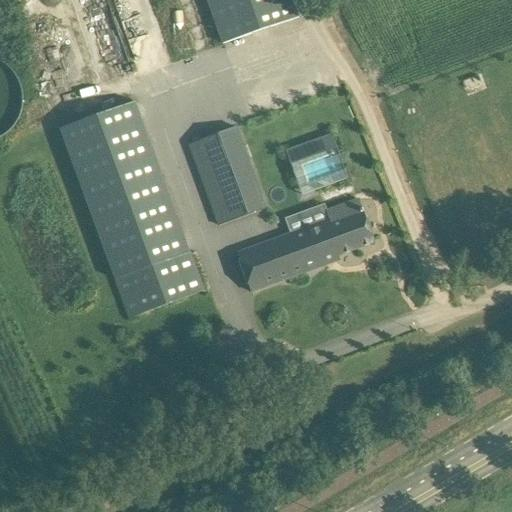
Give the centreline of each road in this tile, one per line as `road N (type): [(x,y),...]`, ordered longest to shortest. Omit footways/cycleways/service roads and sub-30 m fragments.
road 1 (track): [(447,315),(355,82),(336,65),(311,0)]
road 2 (tertiary): [(385,511),(511,437)]
